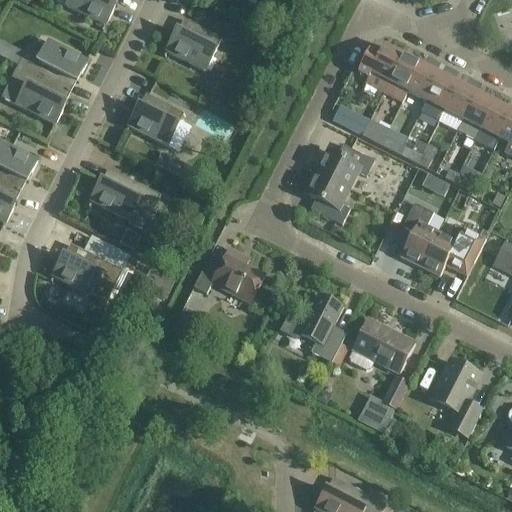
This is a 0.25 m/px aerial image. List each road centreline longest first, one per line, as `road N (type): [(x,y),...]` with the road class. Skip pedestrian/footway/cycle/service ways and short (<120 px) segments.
road 1 (residential): [(511,360),(270,234),(266,204),(365,12),(441,51)]
road 2 (residential): [(28,319),(18,313),(16,296),(157,0)]
